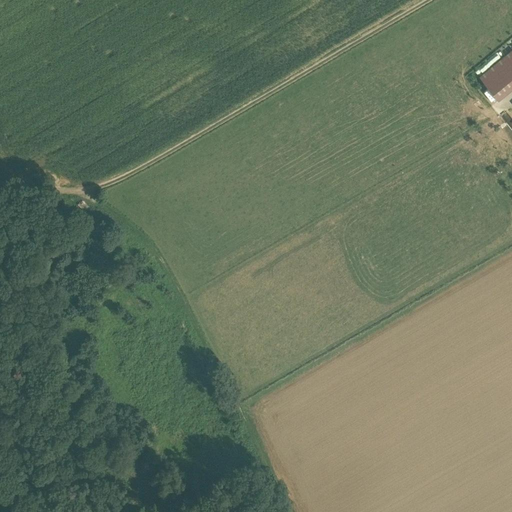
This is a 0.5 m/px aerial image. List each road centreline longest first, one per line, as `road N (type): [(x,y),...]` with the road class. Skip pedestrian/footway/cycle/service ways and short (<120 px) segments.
road 1 (track): [(88,199),(431,0)]
road 2 (track): [(88,199),(149,236),(290,511)]
